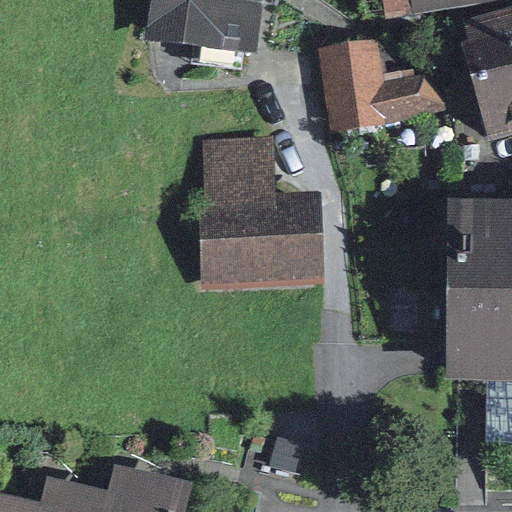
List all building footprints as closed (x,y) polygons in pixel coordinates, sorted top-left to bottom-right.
[(175,0),(170,89),(265,95),(270,0),(175,0)] [(399,0),(404,21),(502,0),(399,0)] [(511,137),(511,21),(474,31),(503,140),(511,137)] [(369,45),(328,51),(340,130),(437,115),(432,81),(376,90),(369,45)] [(213,229),(217,303),(325,297),(321,225),(287,227),(284,168),(231,171),(234,228),(213,229)] [(511,215),(456,215),(456,381),(511,381),(511,215)] [(98,505),(95,511),(151,511),(158,485),(106,472),(98,505)] [(36,511),(95,511),(98,505),(43,490),(36,511)]
